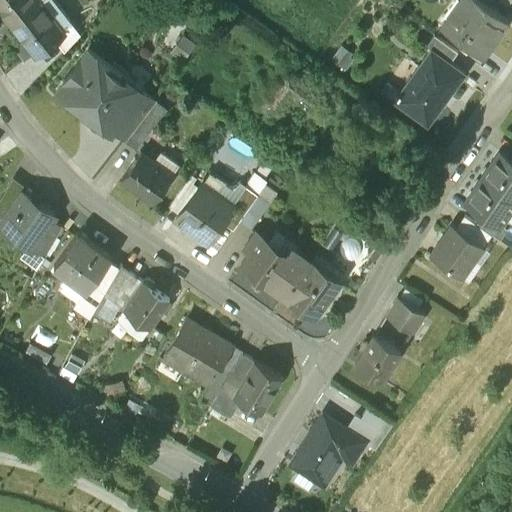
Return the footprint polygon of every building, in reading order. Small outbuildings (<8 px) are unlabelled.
[(0,0),(0,9),(10,23),(39,0),(38,0),(0,0)] [(39,0),(10,23),(35,54),(54,40),(63,32),(62,30),(39,0)] [(71,23),(53,0),(39,0),(62,30),(71,23)] [(487,5),(479,0),(468,0),(447,29),(442,25),(441,27),(482,56),(508,20),(487,5)] [(278,38),(228,2),(218,15),(268,51),(278,38)] [(63,32),(54,40),(63,51),(80,34),(71,23),(62,30),(63,32)] [(176,51),(188,58),(200,39),(188,32),(176,51)] [(458,53),(435,36),(425,49),(429,52),(430,51),(449,65),(458,53)] [(120,74),(88,49),(57,90),(112,132),(115,128),(143,91),(120,74)] [(429,52),(394,101),(426,125),(463,75),(449,65),(430,51),(429,52)] [(335,98),(285,62),(256,103),(279,119),(294,99),(320,119),(335,98)] [(143,91),(115,128),(126,137),(155,99),(143,91)] [(126,137),(123,141),(135,149),(166,108),(155,99),(126,137)] [(172,174),(140,152),(121,179),(153,202),(172,174)] [(511,160),(500,152),(483,177),(511,198),(511,160)] [(265,183),(253,174),(245,185),(258,194),(265,183)] [(511,208),(511,198),(483,177),(465,202),(483,215),(500,226),(501,225),(511,208)] [(277,191),(265,183),(258,194),(239,221),(251,229),(277,191)] [(245,185),(232,204),(233,205),(221,221),(233,229),(239,221),(258,194),(245,185)] [(196,187),(175,217),(208,240),(221,221),(233,205),(232,204),(212,190),(208,195),(196,187)] [(31,198),(22,192),(0,222),(0,225),(30,247),(52,217),(54,214),(40,204),(41,202),(40,199),(35,196),(32,196),(31,198)] [(374,227),(347,208),(338,220),(365,240),(374,227)] [(500,226),(483,215),(476,224),(490,234),(499,240),(507,229),(501,225),(500,226)] [(476,224),(464,216),(457,226),(483,245),(490,234),(476,224)] [(52,217),(31,247),(45,257),(63,225),(52,217)] [(457,226),(453,223),(431,254),(462,277),(484,246),(483,245),(457,226)] [(341,252),(352,242),(340,229),(330,239),(341,252)] [(290,255),(255,231),(244,246),(250,250),(240,263),(285,294),(310,259),(295,248),(290,255)] [(111,256),(78,232),(53,266),(69,278),(72,274),(88,285),(85,289),(86,290),(90,284),(111,256)] [(310,259),(285,294),(314,315),(339,279),(310,259)] [(136,276),(120,264),(103,294),(117,303),(136,276)] [(170,300),(136,276),(117,303),(150,327),(170,300)] [(86,290),(74,307),(89,318),(103,294),(90,284),(86,290)] [(425,312),(399,295),(387,315),(413,331),(425,312)] [(232,344),(187,317),(163,358),(207,383),(208,384),(232,344)] [(401,351),(373,334),(367,343),(363,340),(359,347),(363,349),(354,364),(382,381),(401,351)] [(232,344),(208,384),(207,383),(199,398),(210,404),(218,391),(230,372),(241,352),(243,350),(232,344)] [(63,369),(75,378),(90,360),(78,350),(63,369)] [(255,360),(241,352),(230,372),(243,379),(255,360)] [(282,377),(255,360),(243,379),(234,395),(241,400),(239,403),(247,408),(249,404),(261,411),(282,377)] [(243,379),(230,372),(218,391),(231,399),(234,395),(243,379)] [(231,399),(218,391),(210,404),(231,417),(239,403),(241,400),(234,395),(231,399)] [(354,414),(344,429),(364,441),(376,448),(385,433),(354,414)] [(344,429),(323,415),(293,464),(324,484),(342,455),(351,461),(364,441),(344,429)]
